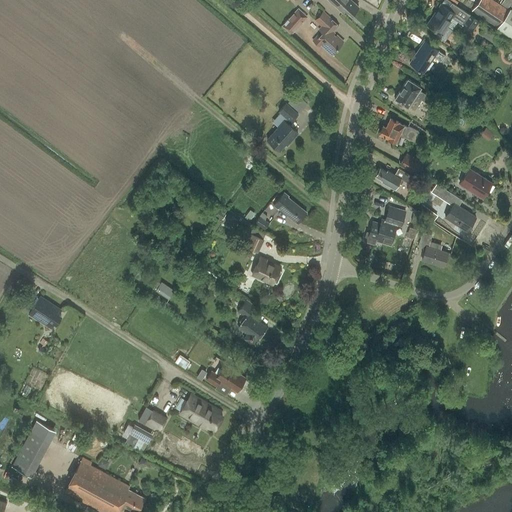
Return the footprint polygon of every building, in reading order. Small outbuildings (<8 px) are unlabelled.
[(352,14),(359,7),(351,0),(329,0),(343,13),(346,9),(352,14)] [(497,28),(509,11),(492,0),(479,0),(472,11),(497,28)] [(510,10),(511,6),(511,0),(504,0),(501,4),(510,10)] [(473,31),(479,21),(451,2),(447,8),(441,4),(427,25),(438,32),(436,35),(445,41),(453,30),(447,26),(453,17),(461,22),(461,23),(473,31)] [(511,9),(511,8),(509,11),(497,28),(511,38),(511,9)] [(291,35),(307,17),(298,9),(282,26),(291,35)] [(318,35),(313,41),(320,47),(321,45),(331,55),(344,42),(333,32),(339,26),(330,18),(323,13),(316,21),(322,26),(319,30),(323,33),(319,37),(318,35)] [(497,45),(501,39),(484,27),(480,33),(480,34),(497,45)] [(446,55),(439,51),(424,41),(410,63),(413,64),(424,72),(429,64),(434,57),(441,62),(446,55)] [(421,87),(408,79),(395,98),(408,107),(409,105),(415,109),(421,99),(430,105),(436,95),(428,90),(425,94),(419,90),(421,87)] [(495,101),(502,91),(495,86),(494,89),(491,87),(485,94),(495,101)] [(290,121),(291,122),(298,114),(286,103),(279,111),(287,119),(285,121),(284,120),(267,139),(279,151),(286,143),(287,144),(298,132),(288,124),(290,121)] [(383,125),(379,134),(389,138),(388,139),(396,143),(400,134),(404,136),(411,140),(415,141),(419,131),(416,130),(408,126),(408,127),(398,122),(399,122),(391,118),(386,127),(383,125)] [(454,132),(450,139),(460,145),(465,138),(454,132)] [(407,154),(401,165),(418,174),(424,163),(407,154)] [(378,169),(376,173),(376,175),(376,176),(382,180),(382,181),(395,189),(401,179),(409,183),(413,177),(399,168),(395,175),(387,170),(387,171),(380,168),(380,169),(378,169)] [(460,184),(483,198),(492,183),(470,168),(460,184)] [(445,217),(467,231),(476,217),(459,206),(462,200),(437,183),(431,192),(453,206),(445,217)] [(278,208),(279,207),(298,223),(307,212),(288,196),(288,195),(284,192),(274,205),(278,208)] [(434,220),(438,215),(426,205),(421,210),(434,220)] [(367,232),(364,241),(375,244),(376,241),(391,246),(397,225),(401,226),(406,211),(389,206),(386,216),(385,220),(382,219),(380,223),(373,221),(369,232),(367,232)] [(250,209),(246,217),(252,220),(256,212),(250,209)] [(260,216),(256,222),(265,229),(270,223),(265,219),(267,216),(262,212),(260,216)] [(259,253),(265,240),(250,233),(244,246),(259,253)] [(425,248),(421,259),(443,266),(447,253),(438,250),(440,246),(429,242),(431,235),(422,233),(418,246),(425,248)] [(273,262),(261,256),(252,274),(272,284),(273,282),(277,283),(281,272),(280,270),(279,269),(280,267),(272,263),(273,262)] [(156,290),(169,299),(175,291),(162,282),(160,284),(154,279),(150,286),(156,290)] [(29,313),(51,327),(54,323),(56,324),(61,316),(58,314),(61,310),(40,296),(35,304),(29,300),(23,309),(29,313)] [(252,344),(256,339),(257,339),(266,326),(248,313),(253,306),(246,301),(239,311),(246,316),(238,326),(248,333),(244,338),(252,344)] [(178,360),(188,367),(193,360),(183,353),(178,360)] [(206,379),(216,385),(219,380),(237,391),(245,377),(225,364),(218,375),(212,370),(206,379)] [(205,378),(209,370),(205,368),(201,376),(205,378)] [(191,393),(180,412),(199,423),(200,421),(207,425),(207,424),(215,428),(222,415),(219,413),(220,410),(191,393)] [(145,423),(147,421),(160,429),(168,417),(153,408),(152,410),(146,406),(138,420),(145,423)] [(38,418),(17,466),(39,475),(60,427),(38,418)] [(149,443),(154,434),(136,424),(134,427),(129,425),(126,430),(130,433),(148,443),(149,443)] [(143,452),(148,443),(130,433),(125,442),(143,452)] [(100,464),(108,468),(112,460),(104,456),(100,464)] [(115,511),(120,503),(136,511),(138,511),(146,498),(128,488),(130,486),(81,459),(64,491),(102,511),(115,511)]
